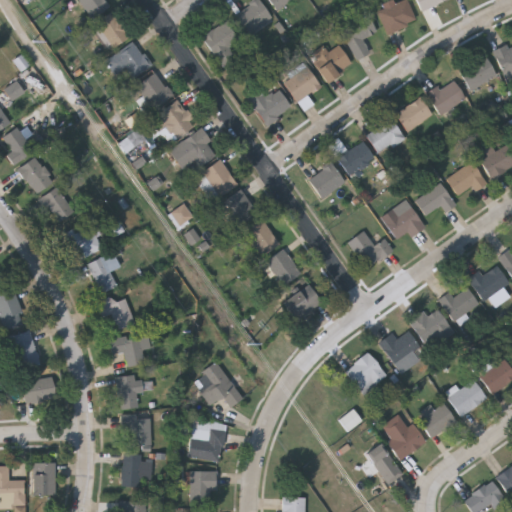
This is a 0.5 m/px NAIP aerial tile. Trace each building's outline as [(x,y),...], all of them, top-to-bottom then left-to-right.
[(92,20),(78,0),(103,0),(109,8),(92,20)] [(257,0),(273,19),(250,37),(234,16),(255,0),(257,0)] [(267,0),(288,0),(274,10),(267,0)] [(407,0),(417,23),(388,36),(378,13),(407,0)] [(416,0),(449,0),(423,13),(416,0)] [(95,26),(112,14),(130,37),(112,50),(95,26)] [(370,55),(357,62),(341,29),(368,16),(377,33),(362,40),(370,55)] [(202,38),(226,23),(239,43),(214,58),(202,38)] [(106,66),(132,44),(150,65),(135,78),(126,67),(115,77),(106,66)] [(511,49),(511,48),(511,73),(505,77),(493,53),(509,45),(511,49)] [(308,58),(322,47),(328,54),(338,46),(353,65),(329,84),(308,58)] [(31,65),(23,54),(15,60),(22,71),(31,65)] [(497,77),(471,92),(460,72),(486,57),(497,77)] [(283,85),(305,67),(320,86),(298,104),(283,85)] [(154,111),(136,89),(155,74),(173,96),(154,111)] [(427,96),(452,80),(465,99),(440,116),(427,96)] [(0,96),(17,85),(24,95),(1,111),(10,124),(0,130),(0,96)] [(249,98),(261,92),(265,99),(281,91),(291,112),(263,126),(249,98)] [(432,116),(407,133),(395,115),(420,98),(432,116)] [(195,125),(170,143),(162,132),(153,138),(142,124),(176,99),(195,125)] [(404,140),(377,155),(366,135),(393,121),(404,140)] [(201,127),(211,140),(207,142),(216,154),(200,166),(195,159),(183,167),(170,150),(201,127)] [(8,156),(11,154),(2,137),(19,128),(32,155),(12,165),(8,156)] [(350,177),(337,160),(361,142),(374,159),(350,177)] [(511,154),(511,167),(491,179),(480,160),(506,144),(511,154)] [(36,195),(17,171),(34,158),(53,181),(36,195)] [(200,174),(220,161),(237,186),(217,199),(200,174)] [(469,186),(460,196),(447,184),(466,162),(487,181),(477,193),(469,186)] [(321,200),(307,180),(331,164),(344,184),(321,200)] [(164,185),(159,176),(148,183),(154,191),(164,185)] [(414,202),(440,184),(456,206),(446,213),(441,206),(425,217),(414,202)] [(41,199),(56,188),(73,213),(57,223),(41,199)] [(239,229),(221,205),(240,191),(258,215),(239,229)] [(169,215),(178,228),(193,217),(184,204),(169,215)] [(411,239),(407,233),(397,240),(385,224),(409,206),(425,228),(411,239)] [(264,256),(245,232),(261,220),(279,244),(264,256)] [(84,232),(90,228),(101,249),(76,263),(61,236),(80,225),(84,232)] [(347,243),(369,228),(376,239),(381,235),(392,251),(365,270),(347,243)] [(511,276),(497,259),(508,249),(511,253),(511,276)] [(266,262),(283,250),(300,275),(283,287),(266,262)] [(117,287),(93,298),(88,287),(95,284),(86,265),(113,253),(120,268),(110,272),(117,287)] [(482,276),(497,266),(509,285),(483,302),(468,279),(479,271),(482,276)] [(282,303),(309,286),(321,304),(293,321),(282,303)] [(478,306),(453,322),(439,300),(450,293),(452,298),(467,288),(478,306)] [(4,331),(0,318),(0,293),(13,289),(25,324),(4,331)] [(114,303),(126,299),(134,325),(117,330),(113,315),(100,318),(95,303),(112,298),(114,303)] [(423,311),(427,317),(438,310),(452,331),(426,348),(408,321),(423,311)] [(40,365),(17,372),(7,338),(30,331),(40,365)] [(396,341),(408,332),(420,349),(394,367),(378,344),(392,334),(396,341)] [(108,340),(139,335),(144,366),(127,368),(124,353),(111,355),(108,340)] [(344,374),(366,353),(387,376),(365,396),(344,374)] [(487,373),(480,378),(494,395),(511,380),(511,369),(505,360),(496,366),(492,361),(483,368),(487,373)] [(221,397),(211,405),(193,381),(216,364),(243,399),(230,409),(221,397)] [(138,409),(118,411),(115,378),(135,376),(135,382),(144,381),(145,393),(137,393),(138,409)] [(56,399),(24,405),(20,383),(52,378),(56,399)] [(447,400),(471,381),(486,399),(462,418),(447,400)] [(417,420),(432,409),(433,411),(443,405),(456,422),(432,440),(417,420)] [(348,433),(338,422),(353,409),(362,421),(348,433)] [(407,429),(414,425),(426,445),(399,461),(380,428),(400,416),(407,429)] [(150,447),(121,447),(121,418),(150,418),(150,447)] [(218,464),(186,456),(196,419),(228,427),(218,464)] [(403,477),(387,487),(366,455),(381,445),(403,477)] [(150,463),(150,488),(121,488),(121,455),(142,455),(142,463),(150,463)] [(55,497),(32,497),(32,463),(55,463),(55,497)] [(511,500),(495,477),(511,465),(511,500)] [(24,482),(24,507),(0,507),(0,468),(8,468),(8,482),(24,482)] [(189,504),(189,473),(216,473),(216,493),(210,493),(210,504),(189,504)] [(465,500),(473,511),(477,511),(490,502),(495,509),(506,501),(491,481),(465,500)] [(304,511),(281,511),(281,498),(304,498),(304,511)] [(124,511),(117,511),(117,503),(145,503),(145,511),(124,511)]
